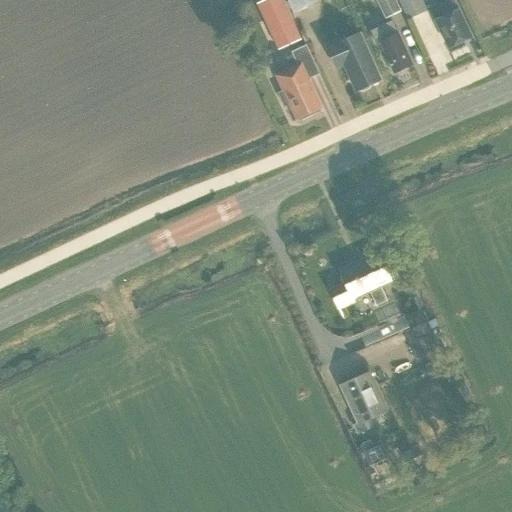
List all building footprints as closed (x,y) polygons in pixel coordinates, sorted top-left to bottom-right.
[(318,3),(316,0),(286,0),(293,15),(318,3)] [(401,11),(396,0),(375,0),(385,19),(401,11)] [(428,9),(423,0),(398,0),(407,19),(428,9)] [(447,49),(470,38),(457,10),(456,11),(451,0),(449,0),(434,7),(440,19),(434,22),(447,49)] [(411,65),(391,22),(369,31),(375,44),(379,43),(393,73),(411,65)] [(362,91),(368,88),(369,86),(379,81),(358,34),(325,49),(334,68),(343,65),(355,92),(359,90),(362,91)] [(319,74),(305,45),(290,52),(296,66),(275,76),(282,91),(277,93),(283,107),(289,104),(296,120),(299,118),(302,119),(308,116),(310,113),(320,108),(307,80),(319,74)] [(344,282),(334,287),(329,290),(337,309),(354,301),(352,298),(369,291),(376,305),(387,301),(381,286),(390,282),(377,252),(339,269),(344,282)] [(426,322),(421,310),(404,317),(409,329),(426,322)] [(373,416),(385,411),(368,373),(341,385),(358,423),(353,425),(357,434),(377,425),(373,416)]
